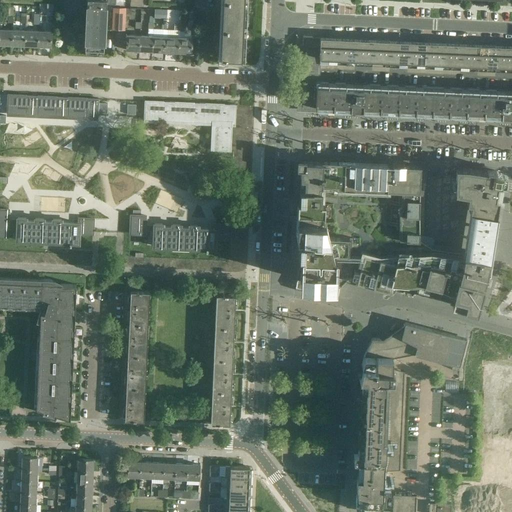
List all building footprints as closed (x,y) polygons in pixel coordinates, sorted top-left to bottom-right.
[(104,51),(105,0),(86,0),(85,50),(104,51)] [(220,0),(219,31),(218,62),(217,62),(227,63),(227,58),(244,59),(247,0),(220,0)] [(124,29),(125,9),(125,8),(113,8),(112,29),(124,29)] [(140,36),(139,51),(152,51),(153,36),(154,16),(149,16),(149,23),(148,23),(147,36),(140,36)] [(13,30),(0,29),(0,44),(12,45),(13,30)] [(26,31),(13,30),(12,45),(25,46),(26,31)] [(39,31),(26,31),(25,46),(38,46),(39,31)] [(38,46),(51,47),(52,32),(39,31),(38,46)] [(139,51),(140,36),(127,35),(126,50),(139,51)] [(152,51),(165,52),(166,37),(153,36),(152,51)] [(303,36),(302,46),(320,46),(319,58),(328,58),(329,37),(320,37),(320,40),(312,40),(312,37),(303,36)] [(179,37),(166,37),(165,52),(178,52),(179,37)] [(192,53),(192,38),(179,37),(178,52),(192,53)] [(328,58),(337,59),(338,38),(329,37),(328,58)] [(337,59),(346,59),(347,38),(338,38),(337,59)] [(346,59),(355,59),(356,39),(347,38),(346,59)] [(355,59),(363,60),(364,39),(356,39),(355,59)] [(363,60),(372,60),(373,39),(364,39),(363,60)] [(372,60),(381,61),(382,40),(373,39),(372,60)] [(381,61),(390,61),(391,40),(382,40),(381,61)] [(390,61),(399,61),(399,41),(391,40),(390,61)] [(399,61),(407,62),(408,41),(399,41),(399,61)] [(407,62),(416,62),(417,41),(408,41),(407,62)] [(416,62),(425,63),(426,42),(417,41),(416,62)] [(425,63),(434,63),(435,42),(426,42),(425,63)] [(434,63),(442,63),(443,43),(435,42),(434,63)] [(442,63),(451,64),(452,43),(443,43),(442,63)] [(451,64),(460,64),(461,43),(452,43),(451,64)] [(460,64),(469,65),(470,44),(461,43),(460,64)] [(469,65),(478,65),(479,44),(470,44),(469,65)] [(478,65),(486,65),(487,45),(479,44),(478,65)] [(486,65),(495,66),(496,45),(487,45),(486,65)] [(495,66),(504,66),(505,45),(496,45),(495,66)] [(319,67),(319,58),(320,46),(302,46),(301,66),(319,67)] [(511,90),(318,82),(319,67),(301,66),(299,108),(511,117),(511,90)] [(93,98),(7,95),(7,112),(89,115),(98,116),(99,99),(93,98)] [(144,101),(143,118),(216,121),(214,151),(230,151),(232,122),(235,122),(236,105),(230,105),(175,102),(144,101)] [(417,238),(421,165),(403,164),(403,163),(391,163),(391,164),(305,160),(305,158),(296,157),(296,166),(300,166),(300,177),(304,177),(303,189),(299,189),(299,200),(297,200),(296,216),(295,240),(296,240),(301,251),(300,267),(299,267),(294,290),(337,298),(339,288),(349,278),(356,278),(356,281),(389,289),(389,288),(404,293),(405,291),(476,309),(486,268),(488,269),(493,235),(497,214),(496,214),(498,198),(499,198),(501,184),(500,184),(502,173),(494,169),(486,170),(468,167),(455,167),(454,192),(463,192),(463,193),(464,194),(467,194),(466,202),(470,202),(469,211),(467,223),(466,231),(463,252),(462,252),(462,253),(432,248),(417,238)] [(9,210),(7,209),(0,209),(0,235),(7,236),(7,233),(16,233),(16,240),(69,243),(69,245),(71,245),(71,243),(78,243),(79,233),(90,233),(93,233),(94,218),(79,218),(79,223),(61,222),(61,219),(53,219),(53,222),(43,221),(43,218),(35,218),(35,221),(26,220),(26,218),(17,217),(17,220),(8,220),(9,210)] [(230,225),(215,224),(215,229),(197,228),(197,225),(189,225),(189,228),(180,227),(180,224),(171,224),(171,227),(162,226),(162,224),(153,223),(153,226),(144,226),(145,215),(130,215),(130,233),(144,234),(144,232),(153,232),(153,246),(205,248),(205,251),(207,251),(207,248),(215,249),(215,239),(229,240),(230,225)] [(39,321),(36,408),(42,410),(41,413),(55,417),(55,414),(70,418),(76,284),(61,283),(58,285),(57,284),(55,282),(52,281),(50,280),(48,279),(0,277),(0,304),(40,307),(40,311),(37,320),(39,321)] [(130,291),(129,323),(148,324),(149,292),(141,291),(139,291),(130,291)] [(215,326),(234,327),(235,295),(227,295),(227,294),(224,294),(224,295),(216,294),(215,326)] [(363,355),(363,356),(392,357),(393,357),(393,356),(414,352),(414,353),(456,363),(459,364),(465,340),(466,337),(404,321),(404,324),(396,329),(395,327),(390,331),(391,333),(383,339),(379,339),(376,338),(372,338),(371,340),(364,355),(363,355)] [(147,356),(148,324),(129,323),(128,355),(147,356)] [(233,359),(234,327),(215,326),(213,358),(233,359)] [(457,379),(457,394),(490,395),(491,373),(502,375),(501,395),(511,395),(511,353),(467,342),(457,379)] [(147,356),(128,355),(128,360),(126,387),(145,388),(147,360),(147,356)] [(393,368),(391,368),(392,357),(363,356),(358,374),(358,375),(361,375),(355,508),(392,510),(391,511),(414,511),(416,494),(382,492),(382,485),(388,485),(388,481),(382,480),(383,471),(399,469),(404,371),(393,368)] [(213,358),(212,391),(231,392),(233,359),(213,358)] [(144,420),(145,388),(126,387),(125,419),(133,419),(133,420),(136,420),(144,420)] [(230,424),(231,392),(212,391),(211,423),(219,423),(222,424),(222,423),(230,424)] [(37,457),(35,457),(23,456),(22,468),(37,469),(37,457)] [(93,460),(79,459),(78,471),(92,471),(93,460)] [(128,461),(128,475),(139,476),(140,462),(128,461)] [(151,462),(140,462),(139,476),(151,476),(151,462)] [(163,463),(151,462),(151,476),(162,477),(163,463)] [(175,463),(163,463),(162,477),(175,477),(175,463)] [(187,464),(175,463),(175,477),(186,478),(187,464)] [(198,479),(199,464),(187,464),(186,478),(198,479)] [(225,476),(225,477),(227,477),(249,478),(251,478),(251,472),(249,471),(249,466),(225,465),(225,470),(225,476)] [(36,481),(37,469),(22,468),(22,480),(36,481)] [(78,471),(78,483),(92,483),(92,471),(78,471)] [(227,477),(226,487),(248,488),(250,489),(251,482),(248,482),(249,478),(227,477)] [(36,492),(36,481),(22,480),(21,492),(36,492)] [(78,483),(77,494),(91,495),(92,483),(78,483)] [(226,487),(226,498),(248,499),(250,499),(250,493),(248,493),(248,488),(226,487)] [(198,492),(186,491),(185,499),(197,499),(198,492)] [(35,504),(36,492),(21,492),(21,504),(35,504)] [(91,495),(77,494),(77,506),(91,507),(91,495)] [(452,496),(450,511),(460,511),(461,496),(452,496)] [(461,496),(460,511),(469,511),(471,497),(461,496)] [(471,497),(469,511),(479,511),(480,497),(471,497)] [(480,497),(479,511),(488,511),(489,498),(480,497)] [(223,509),(226,509),(247,510),(250,510),(250,504),(247,504),(248,499),(226,498),(224,498),(223,509)] [(489,498),(488,511),(498,511),(499,498),(489,498)] [(499,498),(498,511),(508,511),(509,499),(499,498)] [(450,511),(451,504),(439,503),(437,503),(429,503),(428,511),(450,511)]
